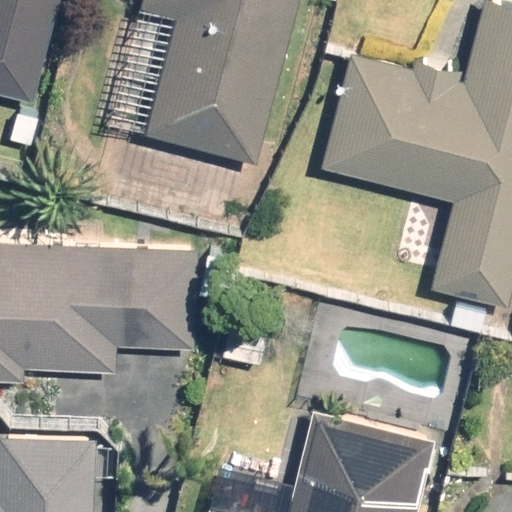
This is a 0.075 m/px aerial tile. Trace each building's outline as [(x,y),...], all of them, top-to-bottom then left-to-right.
[(0,0),(0,79),(33,88),(55,0),(0,0)] [(258,148),(296,0),(171,0),(179,2),(149,120),(258,148)] [(509,293),(511,281),(511,0),(479,0),(463,66),(351,38),(322,156),(456,189),(435,275),(509,293)] [(199,237),(0,228),(0,370),(25,371),(25,355),(115,359),(116,334),(195,337),(199,237)] [(414,511),(436,429),(315,399),(286,511),(214,493),(209,511),(414,511)] [(0,511),(92,511),(95,429),(2,426),(0,488),(0,511)]
